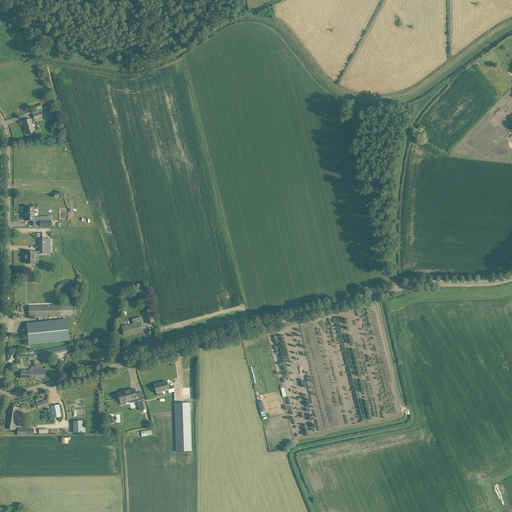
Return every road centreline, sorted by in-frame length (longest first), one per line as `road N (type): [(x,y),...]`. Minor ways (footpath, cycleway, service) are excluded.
road 1 (unclassified): [(0,391),(393,290),(511,277)]
road 2 (unclassified): [(6,318),(0,128)]
